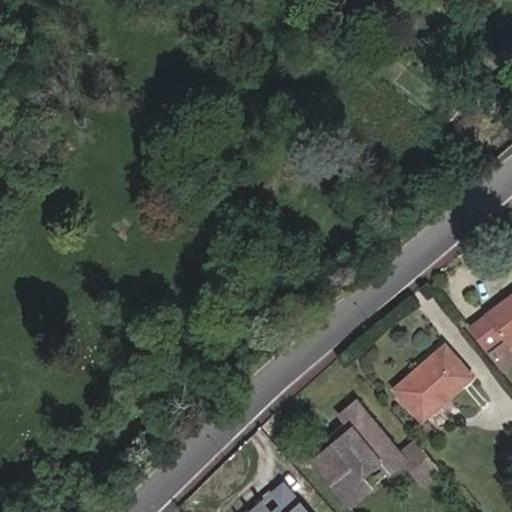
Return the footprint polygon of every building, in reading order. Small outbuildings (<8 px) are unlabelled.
[(510,349),(511,348),(511,300),(472,330),(488,352),(503,340),(510,349)] [(511,360),(511,348),(510,349),(503,340),(488,352),(501,369),(511,360)] [(421,419),(471,381),(448,349),(397,386),(421,419)] [(341,500),(365,480),(380,468),(390,480),(405,467),(427,494),(444,481),(420,452),(404,465),(358,409),(343,422),(348,427),(342,431),(348,439),(339,447),(314,466),(341,500)] [(333,439),(339,447),(348,439),(342,431),(333,439)] [(374,492),(365,480),(341,500),(350,511),(374,492)] [(283,488),(271,498),(281,509),(283,511),(295,511),(300,508),(283,488)]
